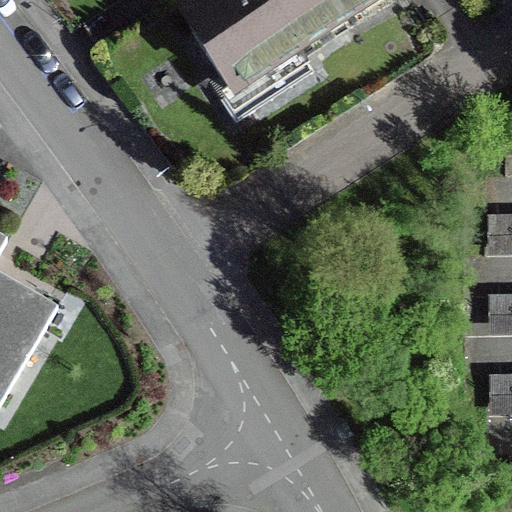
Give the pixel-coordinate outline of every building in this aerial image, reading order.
[(230,98),(380,0),(210,0),(179,21),(230,98)] [(511,213),(488,214),(488,266),(511,266),(511,213)] [(0,405),(54,315),(7,288),(0,283),(0,248),(2,246),(0,244),(0,405)] [(511,291),(488,291),(488,344),(511,344),(511,291)] [(511,372),(489,373),(489,426),(511,425),(511,372)]
